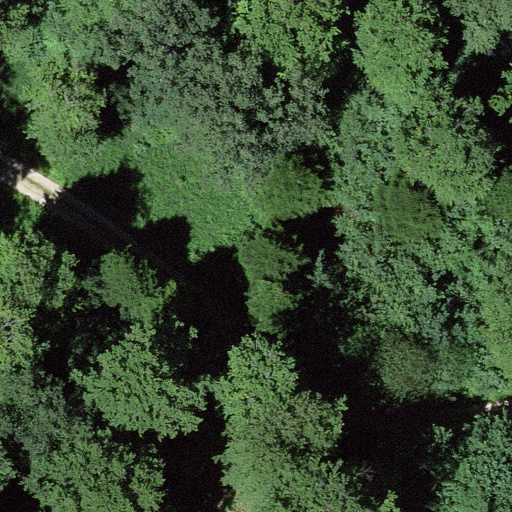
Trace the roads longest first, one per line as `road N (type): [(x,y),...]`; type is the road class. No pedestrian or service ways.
road 1 (track): [(0,158),(194,252),(396,417)]
road 2 (track): [(289,511),(396,417)]
